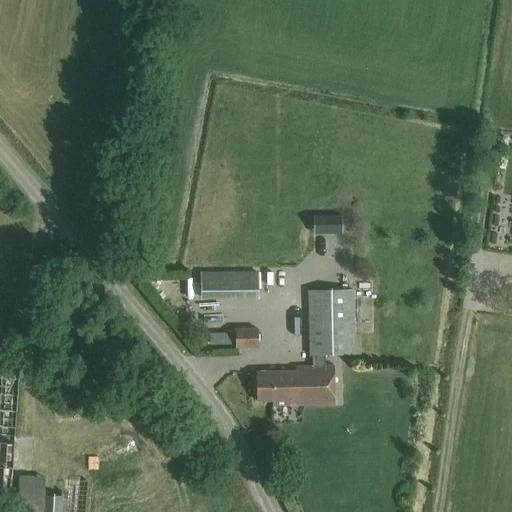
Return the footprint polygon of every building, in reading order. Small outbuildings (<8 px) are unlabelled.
[(201,271),(201,299),(258,298),(258,270),(201,271)] [(296,366),(297,371),(257,372),(258,400),(273,399),(274,405),(290,405),(290,404),(297,404),(297,405),(335,404),(334,364),(325,364),(324,353),(354,352),(353,289),(308,290),(310,354),(313,354),(313,365),(296,366)] [(290,313),(295,343),(306,341),(301,311),(290,313)] [(235,328),(235,348),(258,348),(258,328),(235,328)] [(0,511),(8,511),(12,468),(20,363),(0,361),(0,511)] [(85,511),(87,480),(63,479),(63,485),(55,485),(55,477),(46,476),(20,475),(18,511),(85,511)]
